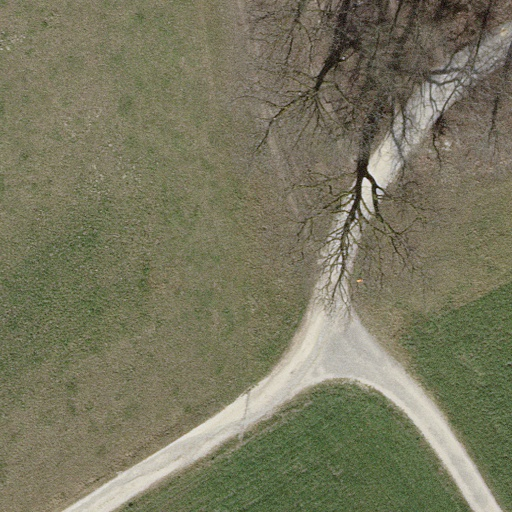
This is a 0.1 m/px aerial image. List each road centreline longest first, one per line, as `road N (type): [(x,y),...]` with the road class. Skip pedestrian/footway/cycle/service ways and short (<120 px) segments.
road 1 (track): [(95,511),(280,392),(324,334),(343,234),(385,161),(413,121),(511,43)]
road 2 (track): [(324,334),(404,383),(485,511)]
